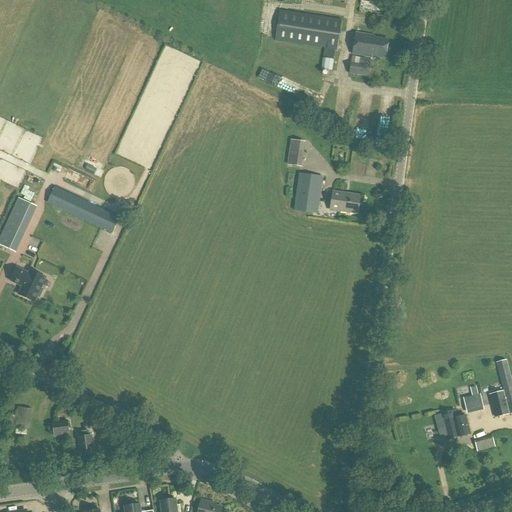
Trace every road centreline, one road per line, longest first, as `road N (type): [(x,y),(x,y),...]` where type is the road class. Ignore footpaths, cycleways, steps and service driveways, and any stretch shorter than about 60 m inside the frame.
road 1 (unclassified): [(348,511),(424,0)]
road 2 (unclassified): [(183,465),(154,434),(0,352)]
road 3 (unclassified): [(52,485),(183,465)]
road 4 (unclassified): [(183,465),(216,469),(298,511)]
